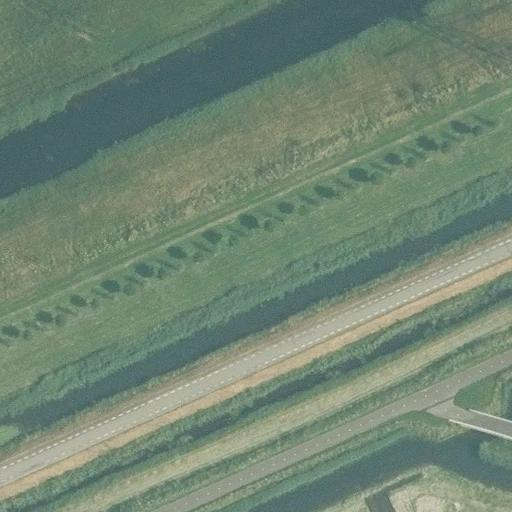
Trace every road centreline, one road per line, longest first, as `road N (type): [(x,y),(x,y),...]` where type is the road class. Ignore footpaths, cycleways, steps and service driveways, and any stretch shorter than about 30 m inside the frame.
road 1 (tertiary): [(0,477),(511,246)]
road 2 (track): [(511,82),(0,312)]
